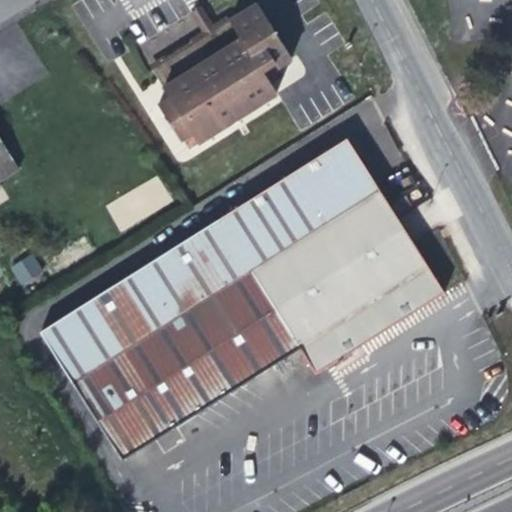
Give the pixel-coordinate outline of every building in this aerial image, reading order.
[(263,0),(252,0),(246,4),(249,8),(236,15),(234,11),(218,21),(210,26),(157,59),(174,87),(164,93),(179,118),(185,129),(188,127),(193,136),(201,130),(202,132),(240,109),(282,83),(276,72),(288,65),(283,56),(295,49),(263,0)] [(199,0),(195,3),(210,26),(218,21),(205,0),(199,0)] [(246,4),(234,11),(236,15),(249,8),(246,4)] [(0,173),(28,156),(0,112),(0,173)] [(380,189),(349,139),(139,269),(40,331),(121,460),(185,420),(219,399),(300,348),(314,371),(354,346),(444,291),(380,189)] [(23,287),(45,272),(32,253),(10,268),(23,287)]
